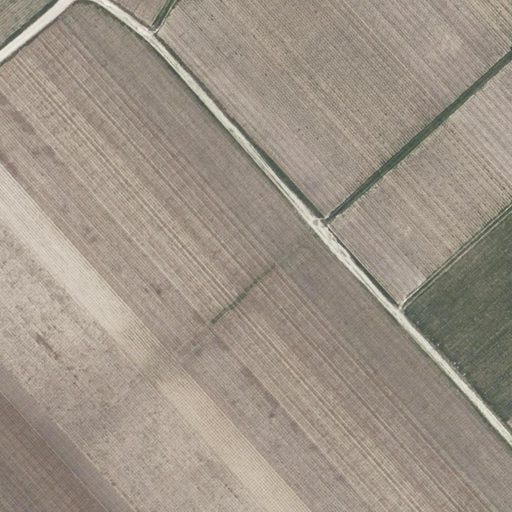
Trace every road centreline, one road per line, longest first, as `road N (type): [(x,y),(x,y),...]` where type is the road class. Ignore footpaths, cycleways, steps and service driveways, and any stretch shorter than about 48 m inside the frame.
road 1 (track): [(99,0),(141,27),(511,442)]
road 2 (unknown): [(511,204),(395,309)]
